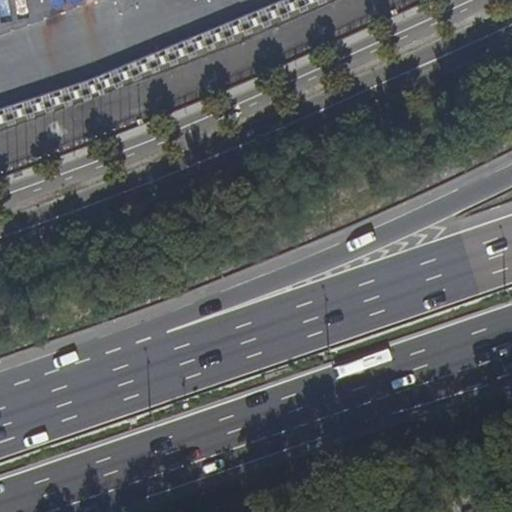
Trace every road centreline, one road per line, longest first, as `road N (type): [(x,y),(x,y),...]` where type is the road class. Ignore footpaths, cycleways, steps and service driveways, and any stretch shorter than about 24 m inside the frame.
road 1 (primary): [(511,24),(218,154),(0,238)]
road 2 (motorway): [(21,511),(511,345)]
road 3 (motorway): [(511,174),(227,305),(176,355)]
road 4 (motorway): [(511,248),(176,355)]
road 5 (motorway): [(176,355),(0,417)]
